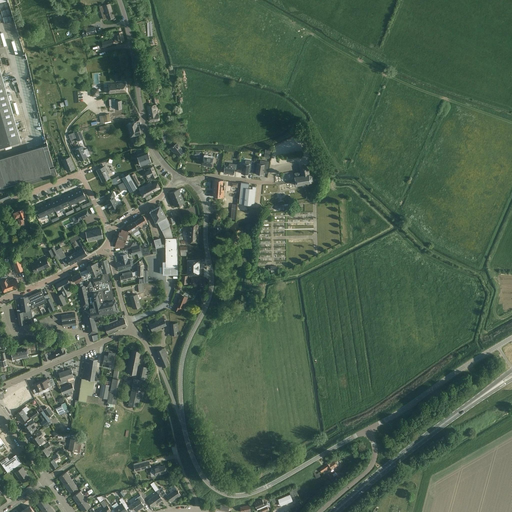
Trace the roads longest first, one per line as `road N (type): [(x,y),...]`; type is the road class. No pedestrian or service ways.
road 1 (unclassified): [(183,421),(183,363),(212,289),(207,210),(192,184)]
road 2 (unclassified): [(365,431),(268,487),(235,496),(201,475),(183,421)]
road 3 (unclassified): [(177,177),(148,134),(120,0)]
road 4 (primary): [(337,511),(478,398)]
road 5 (unclassified): [(365,431),(511,337)]
road 6 (residential): [(0,203),(81,174),(112,232)]
road 7 (residential): [(0,387),(133,328)]
road 8 (residential): [(0,303),(108,244)]
